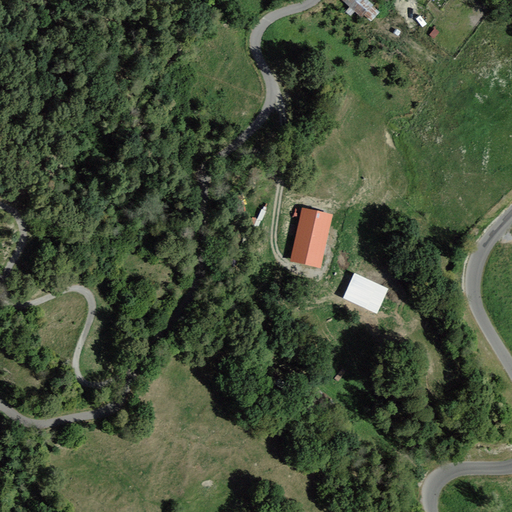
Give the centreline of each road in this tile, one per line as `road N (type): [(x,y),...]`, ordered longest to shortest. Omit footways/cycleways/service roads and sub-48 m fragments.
road 1 (residential): [(130,385),(197,284),(209,174),(270,104),(255,52),(258,28),(316,0)]
road 2 (track): [(270,86),(291,109),(275,226),(288,265)]
road 3 (unclassified): [(511,370),(472,290),(476,264),(511,215)]
road 4 (residential): [(130,385),(110,412),(39,426),(0,405)]
